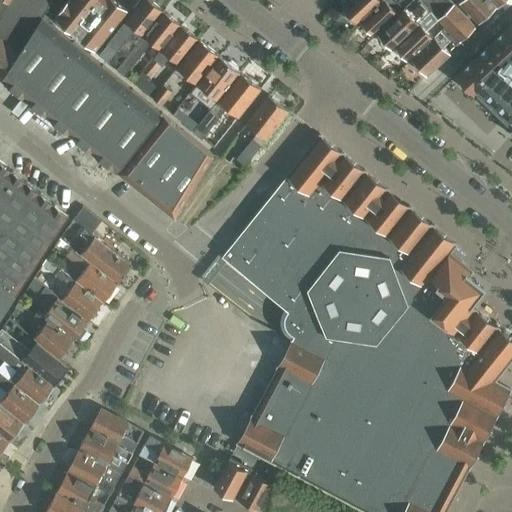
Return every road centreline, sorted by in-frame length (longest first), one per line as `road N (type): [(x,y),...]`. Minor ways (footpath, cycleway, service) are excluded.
road 1 (unknown): [(450,296),(343,201),(317,207),(314,243),(349,301),(296,425),(304,446),(342,470)]
road 2 (unknown): [(342,470),(392,494),(424,471),(468,376),(466,337),(450,296)]
road 3 (residential): [(17,511),(72,405),(155,287)]
road 4 (residential): [(181,263),(231,215),(338,82)]
road 5 (residential): [(181,263),(0,119)]
road 6 (residential): [(511,220),(338,82)]
road 7 (unknown): [(342,470),(450,296)]
road 8 (residential): [(338,82),(236,0)]
